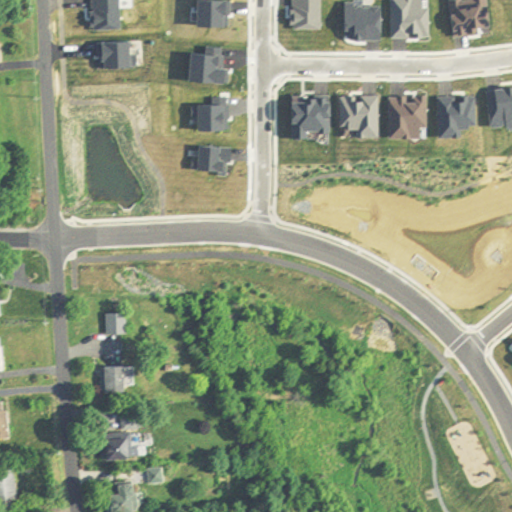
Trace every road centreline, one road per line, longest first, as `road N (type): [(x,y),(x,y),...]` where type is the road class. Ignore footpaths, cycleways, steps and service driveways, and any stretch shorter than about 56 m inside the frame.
road 1 (residential): [(54,239),(265,236),(349,262),(451,335),(511,427)]
road 2 (secondary): [(61,356),(43,0)]
road 3 (residential): [(265,65),(511,57)]
road 4 (residential): [(257,236),(264,0)]
road 5 (secondary): [(77,511),(61,356)]
